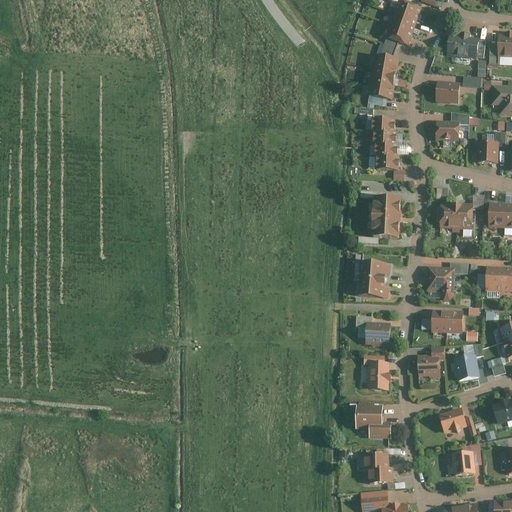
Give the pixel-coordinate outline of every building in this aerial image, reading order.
[(397,1),(392,15),(416,23),(420,10),(397,1)] [(388,27),(412,35),(416,23),(392,15),(388,27)] [(386,40),(398,44),(407,47),(412,35),(388,27),(384,39),(386,40)] [(511,37),(498,37),(497,47),(497,58),(500,59),(511,59),(511,37)] [(483,61),(486,43),(447,38),(445,55),(483,61)] [(379,57),(393,59),(398,44),(386,40),(379,57)] [(497,58),(497,47),(488,47),(487,67),(500,68),(500,59),(497,58)] [(369,70),(374,71),(396,75),(398,61),(393,60),(381,57),(377,57),(375,66),(370,66),(369,70)] [(368,78),(367,82),(394,87),(396,75),(374,71),(373,79),(368,78)] [(479,89),(480,80),(462,79),(462,88),(479,89)] [(367,82),(366,87),(371,88),(370,97),(370,98),(388,100),(391,101),(394,87),(367,82)] [(458,106),(460,87),(438,85),(436,104),(458,106)] [(511,87),(491,87),(490,107),(499,107),(498,118),(511,117),(511,87)] [(451,115),(451,123),(458,124),(458,127),(468,127),(469,118),(451,115)] [(371,133),(393,134),(394,121),(370,121),(370,133),(371,133)] [(451,123),(435,123),(435,143),(458,143),(458,127),(458,124),(451,123)] [(373,146),(394,146),(395,134),(393,134),(371,133),(371,146),(373,146)] [(495,134),(494,144),(498,144),(498,149),(505,149),(505,134),(495,134)] [(494,144),(477,143),(476,165),(498,165),(498,149),(498,144),(494,144)] [(374,158),(396,159),(397,146),(394,146),(373,146),(372,158),(374,158)] [(393,172),(398,172),(398,159),(396,159),(374,158),(374,172),(393,172)] [(392,183),(404,183),(404,172),(398,172),(393,172),(392,183)] [(371,239),(400,240),(401,200),(373,198),(371,239)] [(471,232),(472,206),(440,204),(438,230),(471,232)] [(505,205),(489,205),(488,230),(503,231),(505,205)] [(511,205),(505,205),(503,231),(511,231),(511,205)] [(389,276),(390,266),(358,264),(355,299),(387,301),(388,291),(384,291),(385,277),(389,276)] [(449,270),(426,269),(425,294),(439,295),(439,299),(443,303),(449,303),(453,299),(454,276),(467,276),(467,266),(449,265),(449,270)] [(505,270),(486,269),(484,294),(499,295),(499,298),(503,298),(503,295),(505,270)] [(511,270),(505,270),(503,295),(511,295),(511,270)] [(447,336),(448,314),(431,313),(430,335),(447,336)] [(463,337),(464,315),(448,314),(447,336),(463,337)] [(355,330),(365,330),(365,325),(371,325),(371,320),(355,319),(355,330)] [(390,326),(371,325),(365,325),(365,330),(364,347),(389,348),(390,326)] [(511,327),(498,331),(502,344),(511,341),(511,327)] [(479,342),(480,334),(470,332),(469,341),(479,342)] [(511,341),(502,344),(503,351),(511,348),(511,341)] [(482,359),(480,347),(474,348),(476,360),(482,359)] [(511,360),(511,348),(503,351),(507,362),(511,360)] [(445,362),(445,349),(430,349),(430,358),(416,359),(417,380),(429,379),(429,380),(440,380),(439,363),(445,362)] [(479,380),(475,358),(452,363),(457,384),(479,380)] [(363,368),(368,368),(368,365),(383,365),(383,359),(363,359),(363,368)] [(367,393),(387,393),(388,365),(383,365),(368,365),(368,368),(367,393)] [(511,402),(491,408),(497,428),(511,423),(511,402)] [(368,440),(390,440),(391,426),(384,426),(384,419),(380,419),(380,409),(372,408),(372,405),(358,404),(358,408),(356,408),(355,432),(368,432),(368,440)] [(467,430),(461,412),(438,418),(443,437),(467,430)] [(477,437),(471,419),(465,421),(470,439),(477,437)] [(451,457),(453,479),(475,477),(474,469),(481,468),(479,447),(466,448),(467,456),(451,457)] [(388,472),(387,457),(362,458),(362,472),(366,472),(388,472)] [(388,472),(366,472),(367,487),(392,487),(392,472),(388,472)] [(361,511),(380,511),(380,510),(387,510),(386,494),(360,496),(361,511)] [(510,511),(510,503),(494,504),(494,511),(510,511)]
